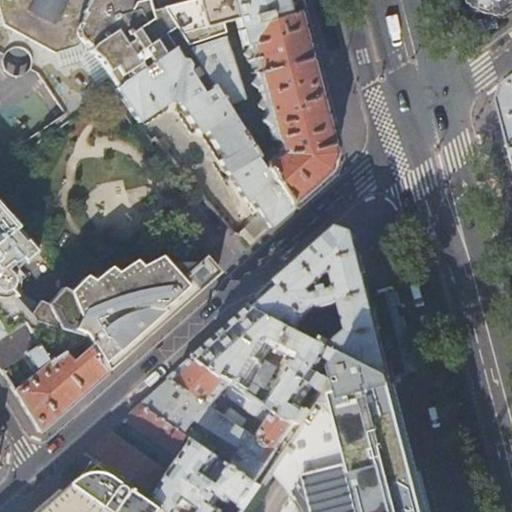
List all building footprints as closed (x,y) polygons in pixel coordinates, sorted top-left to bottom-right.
[(180,43),(152,0),(0,0),(0,61),(3,55),(7,50),(10,49),(16,48),(22,49),(25,51),(27,53),(30,59),(30,65),(28,70),(38,76),(70,122),(97,103),(95,99),(95,94),(97,90),(100,87),(102,86),(107,85),(112,87),(115,90),(121,86),(120,84),(140,70),(149,65),(171,49),(180,43)] [(240,29),(297,11),(294,0),(152,0),(180,43),(183,47),(221,34),(221,35),(240,29)] [(511,0),(471,0),(472,1),(490,8),(506,14),(511,9),(511,0)] [(276,154),(262,166),(290,209),(298,201),(327,176),(334,152),(317,86),(297,11),(240,29),(250,59),(253,58),(256,66),(267,131),(266,137),(270,138),(272,141),(275,141),(277,151),(276,154)] [(221,34),(183,47),(185,48),(210,86),(231,119),(237,115),(234,110),(239,107),(238,103),(243,100),(221,35),(221,34)] [(249,200),(260,215),(239,233),(250,245),(259,236),(268,228),(290,209),(262,166),(231,119),(210,86),(201,93),(191,78),(194,75),(184,60),(179,60),(171,49),(149,65),(155,74),(146,80),(140,70),(120,84),(121,86),(115,90),(138,123),(142,121),(170,101),(177,103),(198,134),(205,130),(222,156),(218,160),(245,203),(249,200)] [(511,80),(503,88),(501,94),(498,102),(504,127),(511,152),(511,151),(511,80)] [(36,250),(0,208),(0,368),(25,354),(35,371),(13,391),(38,431),(74,400),(217,273),(206,260),(197,266),(166,267),(120,276),(110,265),(77,293),(46,307),(39,303),(30,316),(1,280),(36,250)] [(341,230),(252,309),(346,355),(392,379),(371,297),(368,287),(355,235),(348,233),(341,230)] [(371,297),(392,379),(409,375),(388,293),(371,297)] [(346,355),(252,309),(224,333),(196,359),(255,398),(262,388),(264,389),(277,368),(264,360),(271,348),(298,361),(267,406),(294,424),(298,427),(309,410),(300,404),(312,386),(321,392),(330,379),(321,373),(329,361),(338,367),(346,355)] [(392,379),(346,355),(338,367),(330,379),(321,392),(313,403),(317,405),(323,409),(328,413),(333,419),(339,426),(343,433),(346,441),(354,468),(346,470),(345,464),(302,475),(304,483),(293,491),(305,511),(426,511),(423,499),(395,391),(392,379)] [(174,378),(171,380),(210,408),(226,389),(230,397),(248,409),(247,410),(267,424),(256,439),(275,452),(294,424),(267,406),(255,398),(196,359),(174,378)] [(156,394),(142,406),(185,435),(190,427),(196,419),(204,424),(213,409),(210,408),(171,380),(156,394)] [(185,435),(142,406),(125,421),(175,454),(188,437),(185,435)] [(231,408),(224,417),(246,432),(249,427),(244,424),(246,420),(231,408)] [(224,417),(213,409),(204,424),(242,449),(235,460),(201,437),(202,435),(190,427),(185,435),(188,437),(190,439),(218,457),(232,467),(255,482),(275,452),(256,439),(246,432),(224,417)] [(114,431),(87,455),(100,464),(145,496),(165,469),(114,431)] [(207,473),(218,457),(190,439),(187,443),(192,446),(153,501),(168,511),(179,511),(187,501),(201,511),(200,511),(221,511),(223,510),(211,502),(216,494),(228,502),(231,498),(244,507),(258,485),(255,482),(232,467),(221,483),(207,473)] [(88,481),(81,487),(116,511),(168,511),(153,501),(145,496),(100,464),(95,470),(91,476),(91,478),(88,481)] [(116,511),(81,487),(65,501),(52,511),(116,511)]
